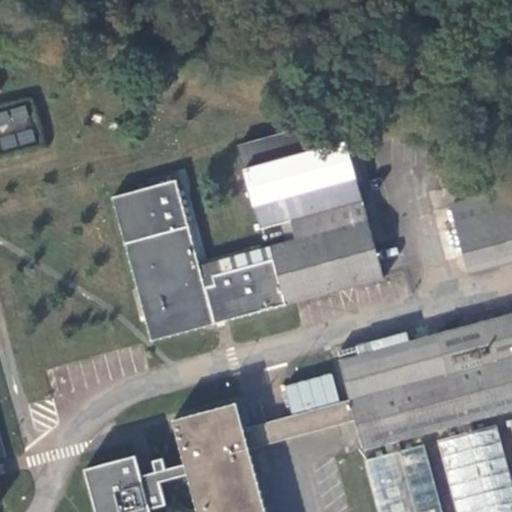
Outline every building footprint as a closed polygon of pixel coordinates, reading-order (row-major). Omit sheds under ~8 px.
[(0,130),(30,120),(23,103),(0,111),(0,130)] [(382,264),(337,105),(235,134),(258,216),(288,208),(293,227),(194,255),(170,166),(112,181),(149,325),(382,264)] [(0,136),(0,143),(2,150),(36,140),(32,127),(0,136)] [(511,243),(511,172),(446,190),(465,256),(511,243)] [(351,419),(360,450),(511,409),(511,315),(380,352),(377,345),(342,355),(343,362),(337,365),(345,397),(351,419)] [(286,437),(351,419),(345,397),(339,398),(332,372),(286,384),(293,412),(277,416),(246,425),(252,446),(286,437)] [(239,402),(175,418),(187,463),(168,468),(165,457),(156,460),(159,471),(143,475),(138,455),(87,468),(98,511),(153,511),(153,508),(169,503),(162,481),(190,473),(200,511),(268,511),(252,446),(246,425),(239,402)] [(511,511),(511,497),(493,428),(435,444),(453,511),(511,511)] [(435,511),(420,450),(360,466),(372,511),(435,511)]
